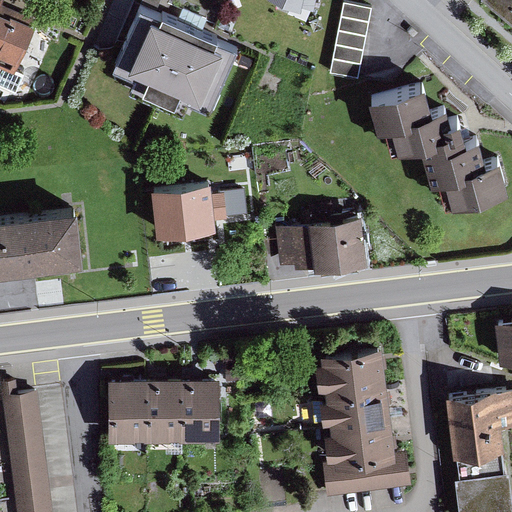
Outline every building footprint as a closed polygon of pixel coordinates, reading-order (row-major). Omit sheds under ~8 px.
[(369,4),(349,0),(345,0),(331,70),(358,75),(373,5),(369,4)] [(511,0),(498,0),(511,11),(511,0)] [(0,2),(0,81),(17,89),(24,71),(14,67),(33,22),(0,8),(0,2)] [(160,11),(141,2),(114,63),(136,73),(130,85),(182,108),(188,95),(210,105),(237,45),(216,36),(218,31),(162,7),(160,11)] [(423,77),(370,90),(378,120),(392,117),(399,142),(421,136),(431,176),(445,172),(452,198),(510,183),(501,147),(485,151),(479,128),(465,132),(462,118),(459,108),(449,110),(446,96),(429,100),(423,77)] [(322,157),(310,169),(316,176),(328,164),(322,157)] [(210,176),(151,182),(156,229),(218,223),(216,211),(228,210),(225,185),(211,186),(210,176)] [(78,200),(0,209),(0,263),(84,255),(78,200)] [(332,200),(308,203),(310,219),(315,263),(368,257),(363,209),(343,211),(342,206),(333,207),(332,200)] [(315,263),(310,219),(276,223),(281,261),(295,260),(296,265),(315,263)] [(511,313),(496,316),(500,357),(511,355),(511,313)] [(381,342),(324,349),(325,358),(316,359),(319,383),(326,382),(327,390),(387,382),(381,342)] [(150,373),(109,373),(109,435),(150,436),(150,373)] [(184,373),(150,373),(150,436),(185,436),(184,373)] [(220,373),(184,373),(185,436),(220,435),(220,373)] [(16,376),(1,378),(18,511),(53,511),(38,385),(17,387),(16,376)] [(511,380),(446,390),(457,473),(505,467),(499,420),(511,418),(511,380)] [(391,415),(387,382),(327,390),(328,394),(312,396),(315,419),(330,417),(331,423),(391,415)] [(270,398),(254,400),(256,415),(272,413),(270,398)] [(391,415),(331,423),(332,428),(325,429),(328,453),(335,452),(336,460),(396,452),(391,415)] [(411,480),(407,450),(396,452),(336,460),(326,461),(331,491),(411,480)] [(511,511),(505,467),(457,473),(462,511),(511,511)]
